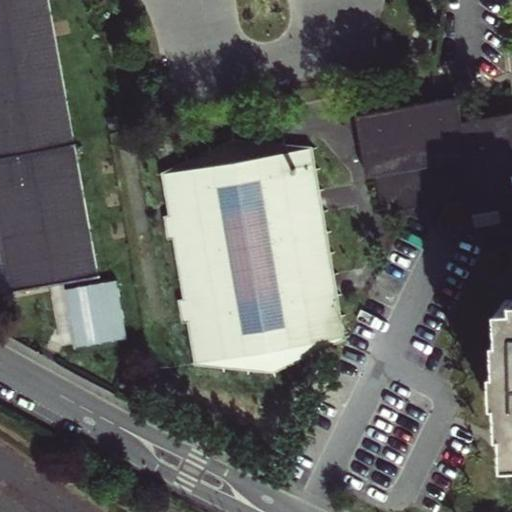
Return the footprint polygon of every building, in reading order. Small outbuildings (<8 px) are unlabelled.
[(0,0),(0,282),(2,295),(51,286),(63,284),(98,278),(49,0),(0,0)] [(375,174),(382,213),(385,213),(384,210),(464,196),(464,199),(468,199),(470,216),(473,216),(473,214),(510,208),(511,210),(511,209),(511,113),(463,122),(458,96),(456,96),(456,98),(439,101),(438,99),(435,100),(436,101),(418,104),(418,103),(415,103),(415,105),(398,108),(398,106),(395,107),(395,108),(378,111),(378,109),(375,110),(375,112),(358,115),(357,113),(355,113),(366,179),(369,178),(369,175),(375,174)] [(277,378),(276,369),(295,360),(299,367),(301,366),(297,358),(317,349),(321,357),(324,355),(320,347),(342,338),(349,337),(349,335),(341,335),(338,317),(346,316),(346,314),(338,315),(335,298),(343,297),(342,294),(334,295),(331,275),(339,274),(338,272),(330,273),(328,254),(335,253),(335,251),(327,252),(324,233),(331,232),(331,230),(323,231),(320,213),(329,212),(328,210),(320,211),(317,190),(324,189),(324,187),(316,188),(313,170),(321,169),(321,167),(312,168),(310,150),(317,149),(317,146),(309,148),(286,146),(287,138),(284,137),(284,145),(261,143),(262,135),(259,134),(258,143),(235,140),(234,132),(232,132),(233,141),(212,150),(209,143),(206,145),(209,152),(189,161),(185,154),(183,156),(187,163),(166,172),(158,174),(159,176),(167,175),(170,193),(161,194),(161,197),(170,195),(173,213),(164,215),(168,239),(177,238),(180,256),(172,258),(173,260),(180,259),(184,277),(175,278),(176,281),(184,280),(187,298),(179,299),(183,322),(192,321),(195,341),(186,342),(187,344),(195,343),(198,360),(189,362),(190,364),(199,363),(223,365),(223,374),(225,374),(225,365),(247,367),(247,376),(250,376),(250,367),(272,369),(274,378),(277,378)] [(117,280),(64,290),(75,344),(76,349),(129,338),(117,280)] [(64,290),(63,284),(51,286),(62,346),(75,344),(64,290)] [(511,299),(505,299),(506,331),(503,331),(504,361),(500,362),(501,395),(504,395),(505,425),(511,425),(511,457),(511,456),(511,299)]
